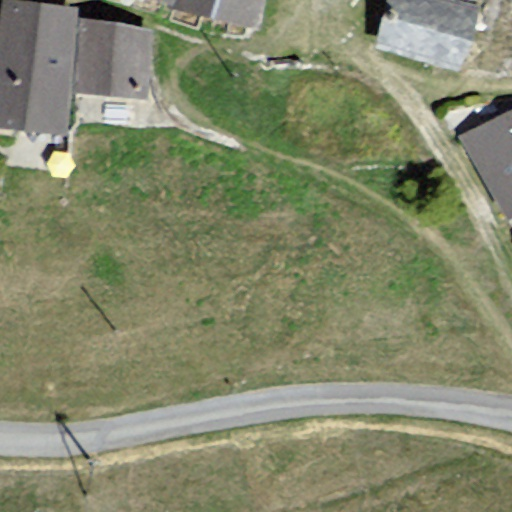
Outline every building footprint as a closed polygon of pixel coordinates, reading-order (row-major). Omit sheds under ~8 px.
[(37,0),(0,0),(0,125),(44,128),(67,9),(37,0)] [(189,0),(242,22),(251,0),(189,0)] [(470,0),(376,0),(363,44),(449,71),(470,0)] [(73,13),(61,90),(135,99),(145,23),(73,13)] [(511,110),(462,138),(506,219),(511,215),(511,110)]
